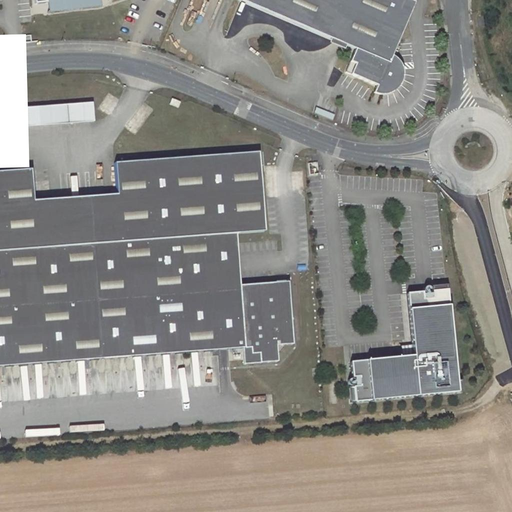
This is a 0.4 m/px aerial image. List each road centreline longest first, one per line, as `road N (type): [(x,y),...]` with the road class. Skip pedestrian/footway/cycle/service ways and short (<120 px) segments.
road 1 (track): [(0,448),(447,413),(476,403),(511,372)]
road 2 (secondary): [(337,147),(139,68),(86,61),(0,67)]
road 3 (unknown): [(327,195),(337,328),(355,340),(380,331),(368,196)]
road 4 (unknown): [(422,283),(410,203),(368,196)]
